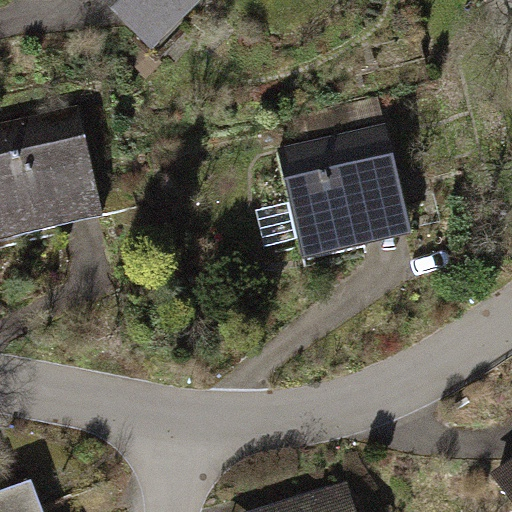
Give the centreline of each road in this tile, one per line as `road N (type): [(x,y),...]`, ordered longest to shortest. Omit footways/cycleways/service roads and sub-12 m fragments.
road 1 (residential): [(196,421),(320,414),(423,377),(511,319)]
road 2 (residential): [(0,383),(196,421)]
